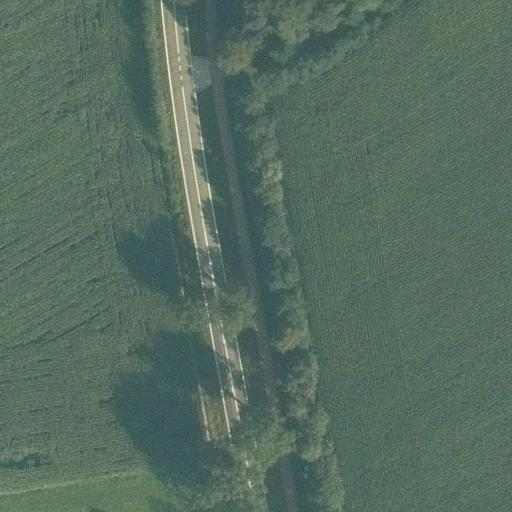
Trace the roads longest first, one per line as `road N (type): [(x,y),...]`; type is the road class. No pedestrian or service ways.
road 1 (primary): [(253,511),(172,0)]
road 2 (track): [(374,0),(242,62),(179,73)]
